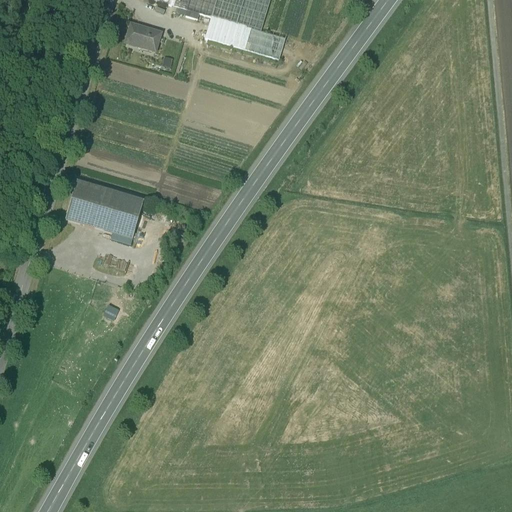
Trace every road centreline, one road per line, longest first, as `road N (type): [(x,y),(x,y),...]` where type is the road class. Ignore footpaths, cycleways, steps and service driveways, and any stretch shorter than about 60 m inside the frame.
road 1 (primary): [(49,511),(130,368),(389,0)]
road 2 (tertiary): [(0,341),(104,0)]
